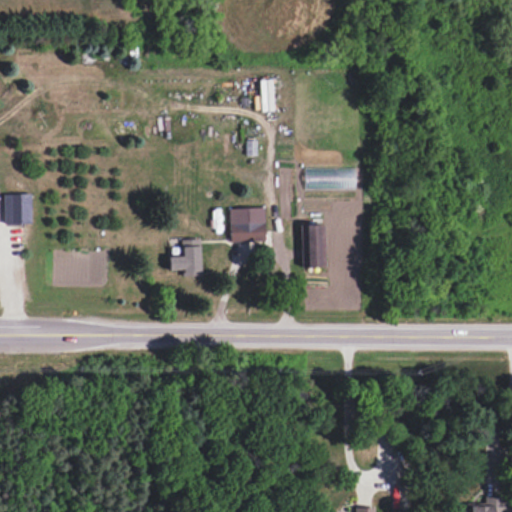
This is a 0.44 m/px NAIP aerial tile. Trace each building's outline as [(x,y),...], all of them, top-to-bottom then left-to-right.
[(255,140),(245,140),(244,155),(255,155),(255,140)] [(30,194),(2,194),(1,223),(30,223),(30,194)] [(264,240),(263,207),(228,208),(229,241),(264,240)] [(323,267),(322,224),(298,224),(299,268),(323,267)] [(181,276),(199,275),(198,238),(179,239),(180,255),(167,256),(167,270),(181,269),(181,276)] [(498,511),(508,511),(508,496),(483,496),(483,506),(459,506),(458,511),(498,511)]
